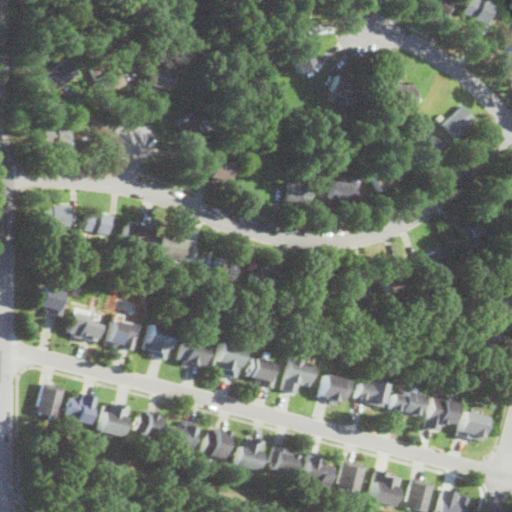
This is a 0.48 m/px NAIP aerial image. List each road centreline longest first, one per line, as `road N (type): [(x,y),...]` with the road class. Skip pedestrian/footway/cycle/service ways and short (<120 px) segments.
road 1 (residential): [(4,179),(126,186),(293,238),(329,241),(393,226),(416,212),(511,128)]
road 2 (residential): [(4,351),(511,477)]
road 3 (tertiary): [(4,248),(5,511)]
road 4 (residential): [(511,126),(453,63),(414,40),(361,30)]
